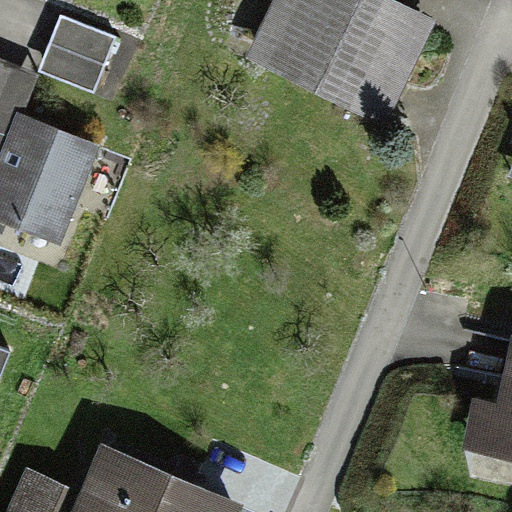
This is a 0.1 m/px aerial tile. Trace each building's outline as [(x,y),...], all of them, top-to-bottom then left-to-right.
[(426,15),(394,0),(256,0),(238,39),(384,106),(426,15)] [(45,59),(0,42),(0,163),(10,167),(0,192),(0,214),(66,240),(107,135),(28,105),(45,59)] [(511,323),(504,322),(490,441),(511,443),(511,323)] [(0,402),(23,353),(0,342),(0,402)] [(231,511),(237,500),(103,444),(83,491),(40,473),(23,511),(231,511)]
